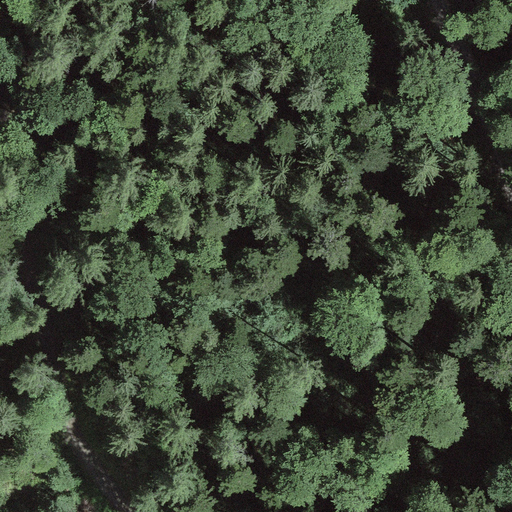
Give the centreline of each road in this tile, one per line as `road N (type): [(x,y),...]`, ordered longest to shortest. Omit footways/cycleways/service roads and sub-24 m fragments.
road 1 (track): [(127,511),(75,423),(36,301),(0,100)]
road 2 (track): [(511,195),(439,0)]
